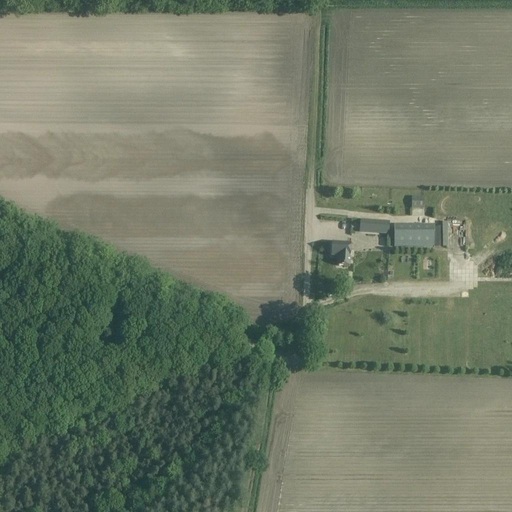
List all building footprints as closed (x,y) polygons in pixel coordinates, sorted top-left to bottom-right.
[(424,198),(418,198),(418,204),(412,204),(412,210),(424,210),(424,198)] [(381,235),(382,222),(354,220),(353,232),(381,235)] [(394,247),(435,247),(435,227),(394,227),(394,247)] [(351,245),(332,244),(331,257),(339,257),(338,267),(349,267),(351,245)] [(449,283),(449,251),(384,251),(384,284),(449,283)]
